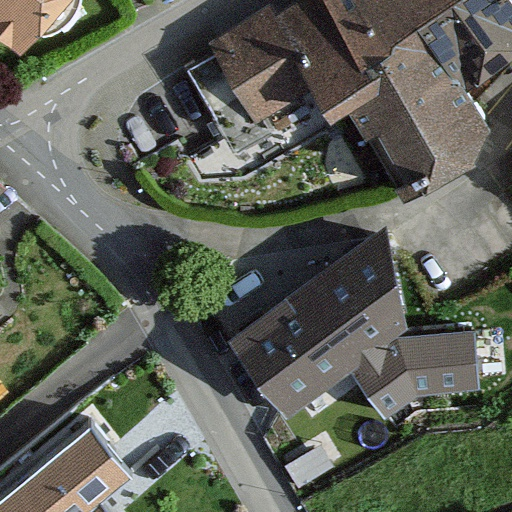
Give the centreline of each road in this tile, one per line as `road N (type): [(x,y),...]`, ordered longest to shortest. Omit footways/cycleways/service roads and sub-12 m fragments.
road 1 (residential): [(0,138),(98,230),(175,323),(280,511)]
road 2 (residential): [(0,133),(234,0)]
